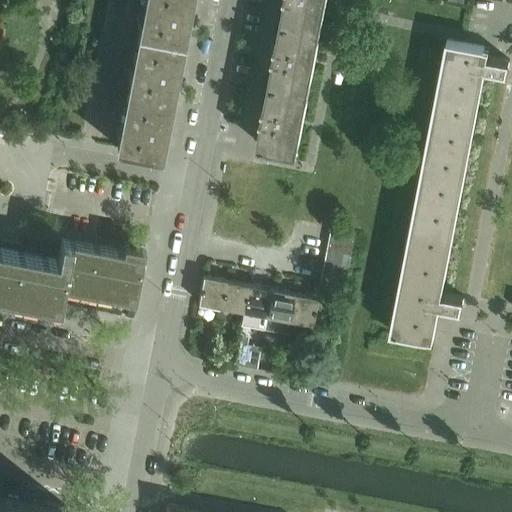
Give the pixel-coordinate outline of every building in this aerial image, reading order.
[(188,0),(146,0),(140,32),(181,41),(186,18),(190,18),(191,13),(192,7),(188,6),(188,0)] [(286,0),(283,20),(322,28),(327,0),(286,0)] [(283,20),(271,80),(310,88),(322,28),(283,20)] [(181,41),(140,32),(129,89),(170,97),(175,74),(179,75),(181,64),(177,63),(181,41)] [(448,39),(443,65),(392,330),(429,337),(435,304),(463,310),(465,297),(438,291),(481,68),(508,73),(511,60),(484,55),(485,46),(448,39)] [(271,80),(259,143),(298,151),(310,88),(271,80)] [(170,97),(129,89),(118,147),(159,155),(163,131),(167,132),(170,121),(166,120),(170,97)] [(354,232),(331,228),(329,239),(352,243),(354,232)] [(0,292),(60,305),(64,285),(135,299),(143,258),(69,244),(68,252),(0,239),(0,292)] [(352,243),(329,239),(327,249),(350,254),(352,243)] [(350,254),(327,249),(325,260),(348,264),(350,254)] [(348,264),(325,260),(322,271),(346,276),(348,264)] [(346,276),(322,271),(320,283),(344,287),(346,276)] [(226,279),(204,275),(199,301),(221,306),(226,279)] [(248,283),(226,279),(221,306),(243,310),(248,283)] [(271,288),(248,283),(243,310),(266,314),(271,288)] [(294,292),(271,288),(266,314),(289,319),(294,292)] [(318,296),(294,292),(289,319),(312,323),(318,296)] [(237,353),(234,364),(256,368),(258,357),(237,353)] [(65,511),(67,506),(0,493),(0,511),(65,511)]
